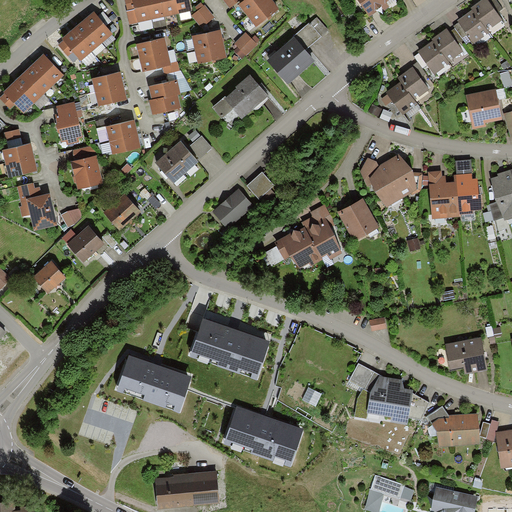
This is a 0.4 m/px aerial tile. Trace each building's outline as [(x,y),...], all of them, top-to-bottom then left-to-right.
[(123,0),(128,24),(137,22),(136,19),(163,14),(160,0),(123,0)] [(160,0),(163,14),(191,9),(188,0),(160,0)] [(240,0),(223,0),(230,8),(240,0)] [(279,10),(271,0),(244,0),(238,5),(256,27),(279,10)] [(356,0),(367,15),(388,0),(356,0)] [(475,0),(467,6),(469,8),(483,30),(499,20),(494,13),(486,0),(485,0),(475,0)] [(500,9),(494,0),(485,0),(486,0),(494,13),(500,9)] [(213,18),(201,3),(194,9),(196,12),(191,16),(200,28),(213,18)] [(454,19),(456,22),(464,34),(470,43),(486,33),(483,30),(469,8),(454,19)] [(96,12),(57,42),(72,62),(77,58),(82,65),(93,57),(88,50),(112,32),(106,24),(109,22),(102,13),(99,15),(96,12)] [(315,59),(306,48),(327,31),(315,17),(267,58),(287,82),(315,59)] [(451,25),(452,27),(459,38),(464,34),(456,22),(451,25)] [(143,31),(155,28),(154,23),(142,26),(143,31)] [(427,37),(429,40),(443,61),(459,51),(455,44),(446,31),(443,26),(427,37)] [(459,38),(452,27),(446,31),(455,44),(461,41),(459,38)] [(219,29),(192,36),(199,66),(226,59),(219,29)] [(256,44),(245,33),(233,45),(236,48),(232,52),(240,60),(256,44)] [(163,37),(138,44),(145,71),(161,67),(163,74),(179,70),(174,50),(167,52),(163,37)] [(414,50),(417,53),(424,64),(431,74),(446,64),(443,61),(429,40),(414,50)] [(43,52),(0,93),(0,98),(10,109),(14,105),(21,112),(32,102),(38,108),(55,91),(50,86),(63,73),(43,52)] [(415,61),(419,68),(424,64),(417,53),(412,57),(415,61)] [(505,59),(498,64),(504,72),(510,67),(505,59)] [(419,68),(415,61),(409,66),(417,77),(423,73),(419,68)] [(409,66),(408,64),(393,75),(397,80),(412,100),(426,89),(417,77),(409,66)] [(118,69),(92,75),(99,107),(125,101),(118,69)] [(269,93),(250,72),(211,107),(221,118),(232,108),(241,118),(269,93)] [(177,79),(150,86),(153,99),(180,93),(177,79)] [(384,93),(379,98),(384,105),(390,101),(404,119),(418,109),(412,100),(397,80),(382,90),(384,93)] [(494,88),(463,93),(469,130),(485,127),(484,121),(499,119),(494,88)] [(151,100),(154,114),(180,108),(177,94),(151,100)] [(73,101),(52,106),(61,144),(78,140),(77,137),(83,136),(78,117),(82,116),(81,110),(75,111),(73,101)] [(380,108),(370,103),(365,113),(376,118),(380,108)] [(511,109),(503,112),(509,136),(511,135),(511,109)] [(133,118),(106,123),(112,154),(139,149),(133,118)] [(18,129),(4,132),(5,140),(19,138),(18,129)] [(188,146),(181,138),(154,163),(174,185),(185,176),(182,173),(211,147),(196,130),(188,137),(192,142),(188,146)] [(29,141),(3,146),(8,177),(35,173),(29,141)] [(364,156),(357,168),(364,185),(368,184),(382,206),(406,190),(408,194),(418,191),(419,173),(411,172),(408,165),(397,153),(377,163),(373,159),(364,156)] [(96,154),(70,158),(76,192),(101,188),(96,154)] [(442,171),(424,169),(423,194),(430,218),(457,217),(457,212),(472,213),(471,208),(479,208),(474,177),(471,178),(470,174),(450,175),(451,179),(443,180),(442,171)] [(511,169),(488,177),(496,201),(488,204),(494,221),(511,214),(511,169)] [(272,185),(259,172),(244,186),(256,199),(272,185)] [(37,182),(15,186),(20,206),(17,206),(21,219),(30,218),(34,228),(56,224),(49,192),(41,194),(37,182)] [(251,205),(235,188),(209,212),(225,228),(251,205)] [(153,198),(144,189),(139,194),(148,203),(153,198)] [(141,209),(126,192),(102,212),(118,230),(141,209)] [(360,197),(335,210),(352,242),(376,229),(360,197)] [(272,240),(275,246),(262,253),(269,267),(282,260),(281,258),(286,255),(294,269),(306,262),(308,266),(320,260),(319,257),(323,255),(327,262),(342,254),(329,228),(334,225),(322,204),(306,213),(309,219),(300,224),(300,225),(295,228),(272,240)] [(68,210),(60,214),(68,228),(83,216),(80,209),(68,210)] [(99,237),(87,222),(73,234),(69,230),(59,238),(80,263),(105,242),(109,248),(115,243),(105,232),(99,237)] [(490,227),(483,229),(486,240),(493,238),(490,227)] [(416,239),(407,240),(409,252),(418,250),(416,239)] [(66,274),(52,257),(31,275),(45,292),(66,274)] [(10,279),(0,268),(0,289),(0,290),(10,279)] [(452,289),(440,291),(442,300),(453,298),(452,289)] [(271,339),(204,315),(190,355),(258,378),(271,339)] [(385,317),(371,319),(373,331),(387,329),(385,317)] [(490,324),(483,326),(485,337),(492,336),(490,324)] [(482,337),(446,345),(451,370),(465,367),(466,373),(489,368),(482,337)] [(130,352),(117,390),(181,412),(194,373),(130,352)] [(381,376),(360,365),(351,381),(364,388),(359,397),(356,415),(366,416),(367,410),(386,413),(386,419),(408,422),(409,416),(422,421),(430,402),(413,395),(413,389),(403,388),(401,380),(381,376)] [(318,408),(324,395),(310,389),(304,402),(318,408)] [(306,427),(237,404),(223,443),(293,467),(306,427)] [(446,414),(439,405),(425,415),(432,427),(434,445),(477,442),(474,413),(446,414)] [(488,424),(482,422),(477,435),(490,440),(497,422),(490,419),(488,424)] [(511,429),(494,432),(499,464),(511,462),(511,429)] [(165,468),(149,469),(149,476),(154,476),(157,505),(220,501),(218,470),(165,473),(165,468)] [(405,511),(414,486),(375,474),(365,508),(378,511),(405,511)] [(470,511),(475,495),(434,487),(429,508),(438,511),(439,511),(470,511)] [(0,511),(34,511),(34,504),(15,504),(13,495),(0,496),(0,511)]
